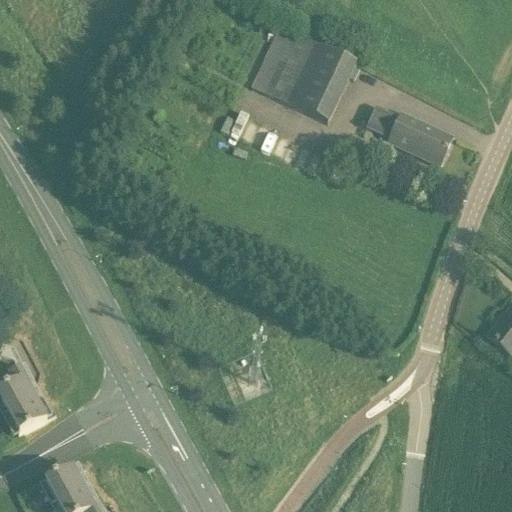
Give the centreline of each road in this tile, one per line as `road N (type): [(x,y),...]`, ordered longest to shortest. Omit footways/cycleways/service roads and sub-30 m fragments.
road 1 (unclassified): [(407,511),(420,411),(411,380),(511,123)]
road 2 (secondary): [(157,392),(70,237),(8,154)]
road 3 (secondary): [(8,154),(133,405)]
road 4 (unclassified): [(0,477),(133,405)]
road 5 (secondary): [(222,511),(157,392)]
road 6 (secondary): [(133,405),(192,511)]
